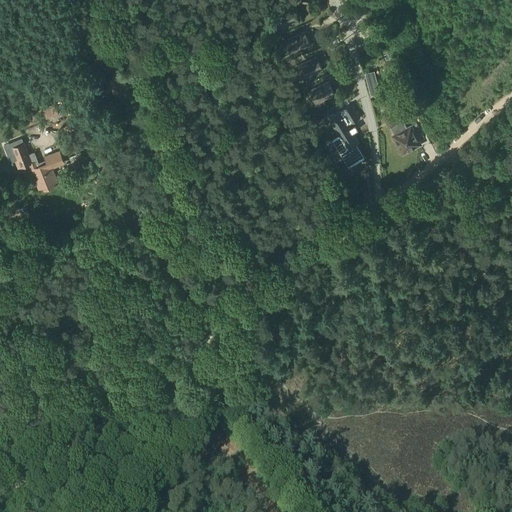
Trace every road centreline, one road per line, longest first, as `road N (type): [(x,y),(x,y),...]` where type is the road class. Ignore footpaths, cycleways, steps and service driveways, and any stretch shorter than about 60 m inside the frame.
road 1 (track): [(0,496),(511,97)]
road 2 (unknown): [(164,373),(131,209),(103,164),(62,140)]
